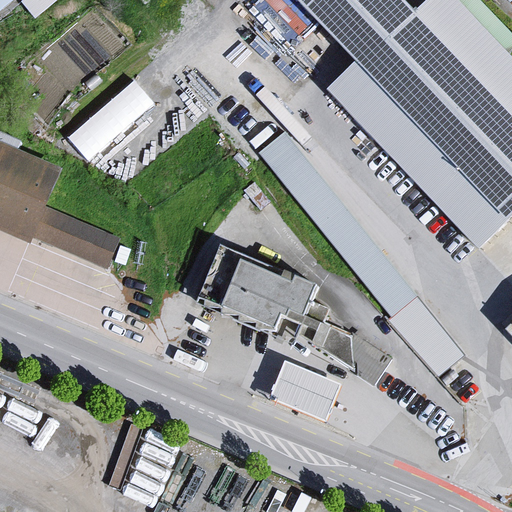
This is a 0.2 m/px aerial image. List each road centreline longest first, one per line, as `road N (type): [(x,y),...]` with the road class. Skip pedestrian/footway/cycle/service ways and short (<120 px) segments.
road 1 (tertiary): [(0,324),(421,511)]
road 2 (unknown): [(511,511),(489,444),(462,291),(303,121)]
